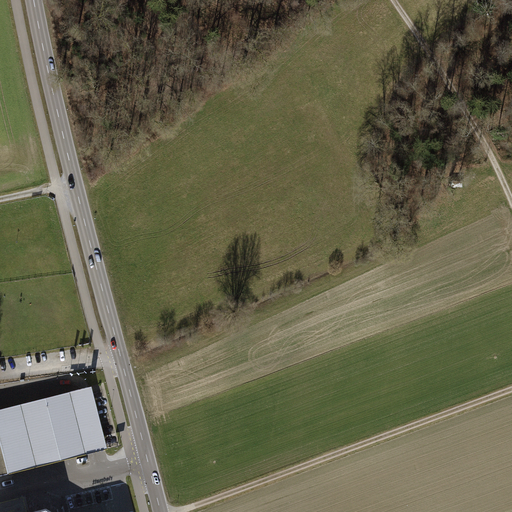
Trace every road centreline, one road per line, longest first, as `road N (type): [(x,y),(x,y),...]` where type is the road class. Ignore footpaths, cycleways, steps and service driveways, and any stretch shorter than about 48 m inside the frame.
road 1 (tertiary): [(30,0),(161,511)]
road 2 (track): [(511,388),(178,511)]
road 3 (track): [(511,212),(390,0)]
